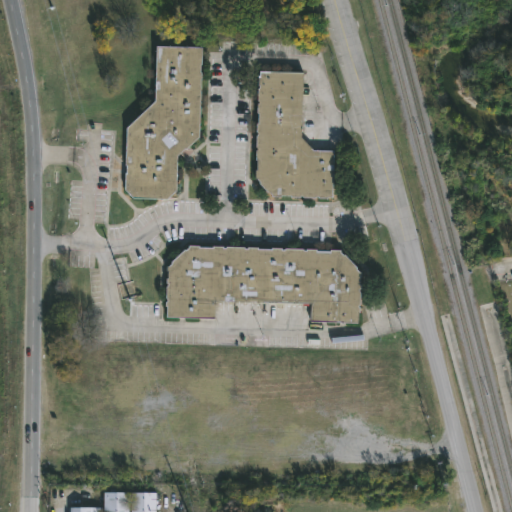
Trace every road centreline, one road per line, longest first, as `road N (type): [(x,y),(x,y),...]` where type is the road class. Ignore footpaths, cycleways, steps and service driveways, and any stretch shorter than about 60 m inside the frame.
road 1 (tertiary): [(472,511),(335,0)]
road 2 (secondary): [(31,271),(31,123),(9,0)]
road 3 (secondary): [(28,511),(31,271)]
